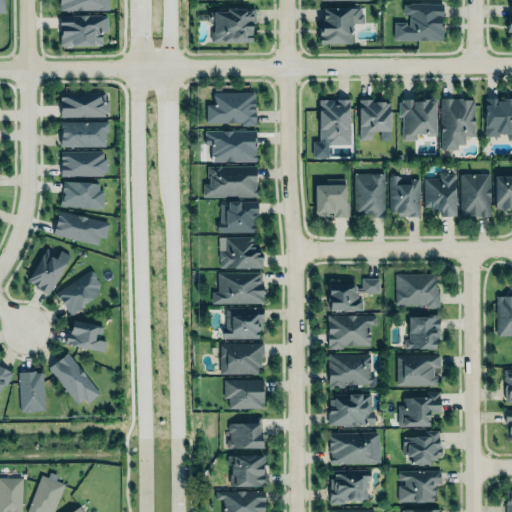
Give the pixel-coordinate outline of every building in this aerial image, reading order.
[(60,0),(60,9),(108,9),(108,0),(60,0)] [(393,22),(392,39),(441,41),(442,4),(402,3),(402,14),(407,14),(407,22),(393,22)] [(322,7),(355,7),(354,5),(360,5),(360,13),(363,13),(363,22),(351,22),(351,42),(319,43),(319,27),(322,27),(322,7)] [(213,11),(227,11),(227,8),(255,8),(255,22),(252,22),(252,41),(210,41),(210,30),(214,30),(213,11)] [(101,44),(101,31),(107,31),(107,15),(100,15),(100,14),(59,14),(60,26),(61,26),(62,34),(60,34),(60,38),(60,45),(71,45),(71,46),(94,45),(101,44)] [(255,90),(255,125),(240,125),(240,122),(205,122),(204,102),(211,102),(211,90),(213,90),(213,84),(222,84),(222,90),(255,90)] [(60,91),(104,91),(104,100),(109,99),(109,112),(104,112),(104,115),(60,116),(60,91)] [(485,97),(498,98),(498,101),(503,101),(503,98),(511,98),(511,138),(508,138),(508,134),(499,134),(499,136),(484,136),(485,97)] [(318,98),(348,98),(349,143),(325,143),(325,142),(318,142),(318,98)] [(358,98),(372,98),(372,101),(376,101),(384,101),(384,102),(389,102),(389,130),(389,139),(380,139),(380,131),(371,131),(371,136),(368,138),(359,139),(358,98)] [(401,139),(402,116),(399,116),(398,101),(401,101),(401,98),(433,98),(434,99),(436,99),(435,135),(426,135),(426,133),(416,133),(416,139),(401,139)] [(441,99),(475,99),(474,136),(464,136),(464,144),(457,144),(457,149),(440,149),(441,99)] [(59,146),(106,146),(105,121),(59,122),(59,146)] [(254,129),(205,130),(205,152),(204,152),(204,161),(255,161),(254,129)] [(60,150),(102,150),(102,158),(106,158),(106,171),(102,171),(102,175),(60,175),(60,150)] [(207,166),(255,165),(255,195),(202,196),(202,183),(207,183),(207,166)] [(493,171),(511,171),(511,208),(494,208),(493,171)] [(436,178),(422,178),(424,207),(437,207),(437,216),(455,215),(453,172),(436,173),(436,178)] [(383,173),(353,173),(352,216),(383,216),(383,173)] [(489,173),(459,174),(459,216),(489,216),(489,173)] [(388,175),(391,174),(397,174),(398,175),(399,175),(400,178),(419,178),(419,215),(412,216),(406,215),(397,215),(396,211),(388,211),(388,175)] [(314,184),(325,183),(325,177),(345,177),(345,202),(348,202),(348,216),(332,216),(332,213),(327,213),(327,216),(320,216),(320,215),(314,215),(314,184)] [(60,204),(102,207),(103,189),(98,189),(98,182),(63,180),(62,196),(60,195),(60,204)] [(218,232),(255,232),(254,201),(217,202),(218,232)] [(58,208),(109,221),(106,237),(99,235),(97,244),(52,234),(58,208)] [(218,236),(252,235),(252,250),(262,250),(262,268),(218,268),(218,236)] [(69,255),(49,242),(26,280),(47,292),(69,255)] [(58,292),(90,270),(99,284),(96,288),(99,292),(71,311),(58,292)] [(211,291),(211,303),(263,302),(263,295),(262,295),(262,282),(260,282),(260,271),(217,271),(217,291),(211,291)] [(436,274),(394,273),(394,305),(436,306),(436,274)] [(360,278),(360,292),(378,292),(378,278),(360,278)] [(327,310),(360,310),(361,297),(356,297),(356,284),(327,284),(327,310)] [(511,295),(495,296),(495,335),(511,334),(511,295)] [(225,307),(225,326),(222,326),(222,328),(221,329),(221,335),(222,336),(222,338),(257,337),(257,330),(258,330),(258,328),(261,328),(261,319),(262,319),(262,307),(225,307)] [(327,315),(375,314),(375,324),(368,324),(369,344),(342,344),(342,347),(327,348),(327,315)] [(403,348),(403,338),(408,338),(408,317),(422,317),(422,314),(439,314),(438,340),(435,340),(435,348),(403,348)] [(72,319),(103,325),(101,333),(100,333),(98,339),(106,340),(104,351),(64,343),(67,331),(70,331),(72,319)] [(263,342),(263,355),(260,355),(260,366),(259,366),(259,373),(218,373),(218,342),(263,342)] [(326,351),(370,351),(370,373),(376,373),(376,382),(370,382),(370,383),(343,383),(343,386),(326,386),(326,351)] [(67,353),(100,392),(88,402),(84,397),(78,402),(48,366),(54,364),(57,360),(62,356),(67,353)] [(394,354),(439,354),(439,366),(432,367),(433,375),(437,375),(437,385),(395,385),(394,354)] [(0,363),(13,370),(6,385),(4,384),(0,392),(0,363)] [(502,368),(511,367),(511,402),(502,403),(502,368)] [(19,373),(27,372),(34,370),(35,371),(42,371),(43,408),(21,409),(19,373)] [(224,408),(262,408),(261,379),(224,379),(224,408)] [(327,396),(327,409),(325,409),(326,422),(327,422),(327,424),(373,424),(373,408),(370,408),(370,391),(361,391),(361,390),(347,390),(347,391),(332,391),(332,396),(327,396)] [(428,426),(428,414),(439,414),(439,391),(421,391),(421,397),(402,397),(402,406),(397,406),(397,426),(428,426)] [(260,447),(259,422),(226,423),(227,448),(260,447)] [(424,428),(438,428),(438,446),(440,446),(440,453),(435,453),(436,456),(429,457),(429,460),(408,460),(408,453),(406,453),(406,452),(401,452),(401,438),(405,438),(405,433),(423,432),(424,428)] [(329,461),(378,461),(378,440),(377,440),(377,430),(328,431),(328,451),(329,451),(329,461)] [(228,484),(234,484),(234,483),(262,483),(262,471),(261,471),(261,465),(263,465),(263,459),(262,459),(262,452),(254,452),(254,451),(239,451),(239,452),(231,452),(231,453),(226,453),(226,463),(230,463),(230,472),(228,472),(228,484)] [(333,468),(367,467),(368,469),(369,470),(369,475),(368,476),(368,478),(365,478),(365,497),(342,497),(342,500),(330,501),(330,476),(333,476),(333,468)] [(397,499),(414,499),(414,498),(423,498),(423,499),(432,499),(432,492),(433,492),(433,484),(433,481),(440,481),(440,468),(397,468),(397,477),(403,477),(403,483),(397,483),(397,499)] [(40,473),(25,511),(28,511),(45,511),(46,510),(51,511),(63,482),(40,473)] [(0,511),(0,475),(21,475),(20,511),(8,511),(5,511),(0,511)] [(213,488),(214,498),(221,498),(221,511),(263,511),(263,499),(264,499),(264,489),(245,489),(244,488),(240,488),(213,488)]
